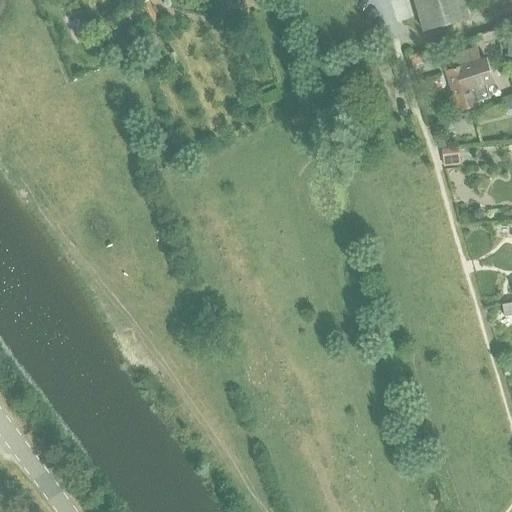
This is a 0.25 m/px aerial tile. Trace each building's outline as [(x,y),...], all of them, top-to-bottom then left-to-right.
[(413,0),(419,17),(424,32),(469,18),(464,0),(413,0)] [(122,25),(142,16),(146,24),(154,20),(150,12),(143,15),(138,4),(117,14),(122,25)] [(100,36),(106,33),(115,29),(111,20),(96,27),(100,36)] [(144,31),(139,43),(152,48),(157,36),(144,31)] [(511,62),(511,34),(501,33),(500,49),(509,50),(507,62),(511,62)] [(452,71),(446,73),(459,113),(480,106),(478,101),(489,98),(485,83),(494,80),(487,60),(481,61),(477,48),(447,58),(452,71)] [(428,53),(409,58),(412,67),(431,61),(428,53)] [(511,100),(503,101),(504,115),(511,114),(511,100)] [(457,119),(447,121),(449,129),(458,127),(457,119)] [(459,146),(442,148),(444,165),(461,164),(459,146)] [(492,312),(505,322),(511,312),(511,308),(501,300),(492,312)]
